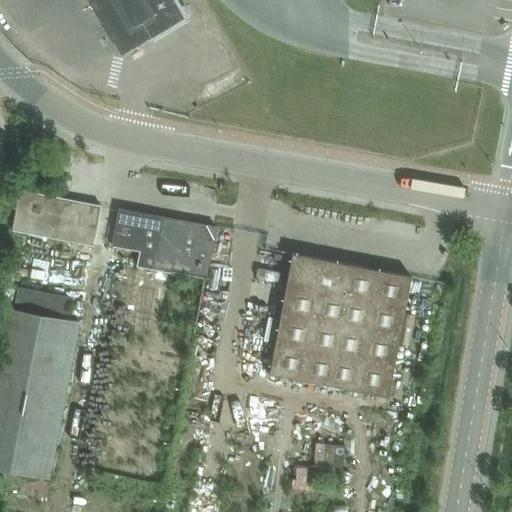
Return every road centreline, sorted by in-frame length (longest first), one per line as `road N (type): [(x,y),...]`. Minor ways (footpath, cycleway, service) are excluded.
road 1 (unclassified): [(507,209),(107,135),(48,104),(0,62)]
road 2 (tertiary): [(456,511),(507,209)]
